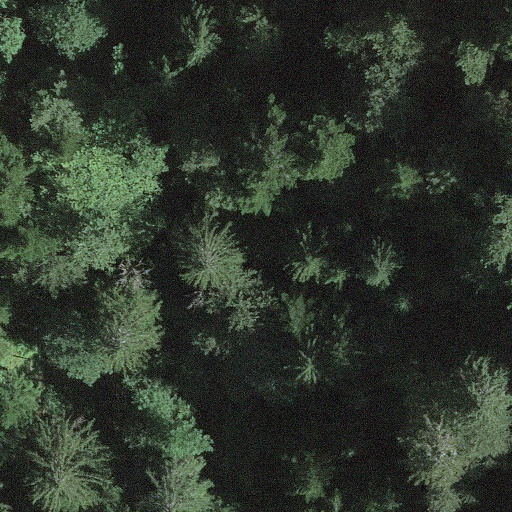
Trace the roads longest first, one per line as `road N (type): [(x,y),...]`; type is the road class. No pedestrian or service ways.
road 1 (track): [(137,511),(120,376),(74,202),(0,60)]
road 2 (track): [(379,0),(511,124)]
